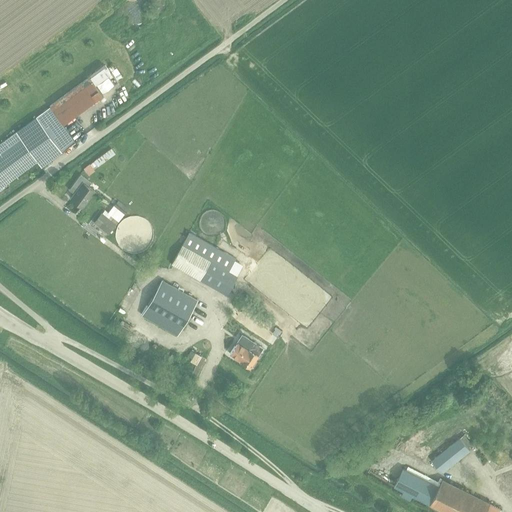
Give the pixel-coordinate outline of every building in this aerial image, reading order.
[(105,65),(90,76),(95,83),(110,72),(105,65)] [(103,95),(89,77),(49,106),(63,124),(103,95)] [(0,188),(37,161),(41,166),(75,142),(49,107),(4,140),(9,146),(0,153),(0,188)] [(111,148),(105,152),(109,158),(115,153),(111,148)] [(89,163),(83,168),(88,175),(94,171),(89,163)] [(74,193),(70,198),(82,207),(94,190),(88,186),(91,182),(80,174),(69,189),(74,193)] [(118,200),(114,205),(124,214),(128,209),(118,200)] [(102,213),(94,223),(98,226),(108,234),(116,224),(111,220),(106,216),(102,213)] [(189,232),(171,263),(226,294),(237,275),(229,271),(236,259),(189,232)] [(197,300),(162,280),(142,315),(177,335),(197,300)] [(258,355),(262,348),(253,342),(248,349),(237,342),(229,354),(240,360),(240,361),(250,367),(258,355)] [(470,450),(468,447),(472,444),(464,434),(432,460),(440,470),(444,471),(470,450)] [(491,511),(487,510),(491,503),(443,479),(439,486),(404,468),(395,486),(404,490),(401,495),(410,500),(413,495),(446,511),(491,511)]
